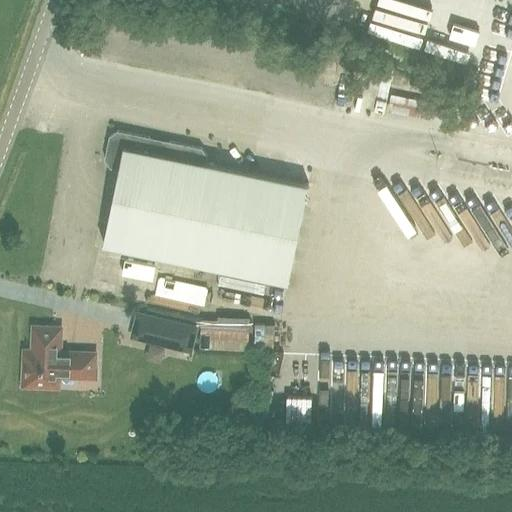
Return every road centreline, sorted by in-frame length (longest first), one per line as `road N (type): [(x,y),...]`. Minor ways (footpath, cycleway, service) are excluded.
road 1 (unknown): [(24,83),(511,153)]
road 2 (unknown): [(511,331),(341,318)]
road 3 (unclassified): [(0,151),(54,0)]
